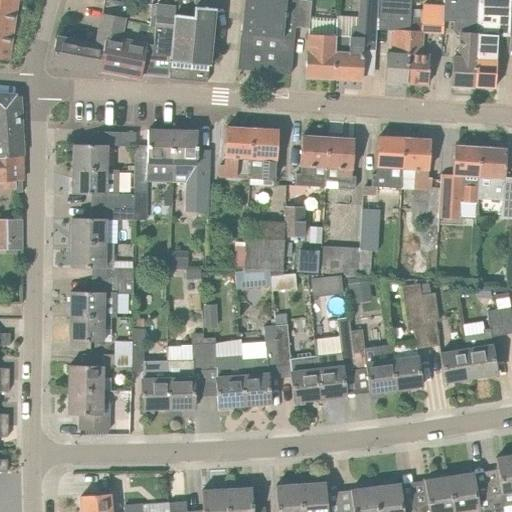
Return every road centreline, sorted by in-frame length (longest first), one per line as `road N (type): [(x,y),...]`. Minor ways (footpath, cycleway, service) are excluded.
road 1 (residential): [(31,453),(325,443),(511,414)]
road 2 (residential): [(38,82),(511,116)]
road 3 (residential): [(31,453),(38,82)]
